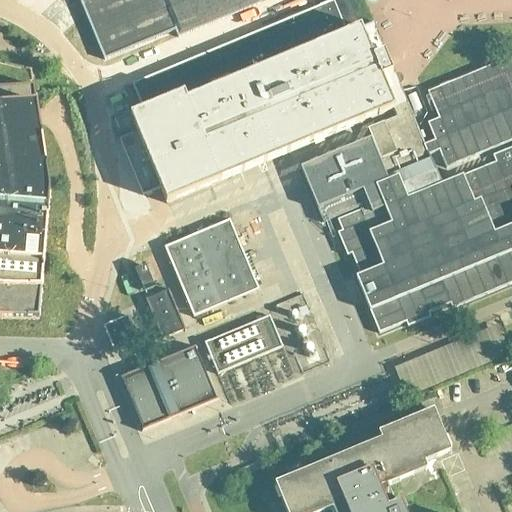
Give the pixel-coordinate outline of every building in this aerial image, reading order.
[(0,0),(0,319),(1,320),(39,320),(45,245),(50,195),(46,172),(39,123),(31,71),(0,63),(0,0)] [(80,0),(90,23),(145,0),(80,0)] [(130,117),(137,133),(160,189),(166,204),(240,173),(317,141),(392,110),(407,104),(400,85),(400,84),(401,84),(401,83),(402,83),(402,82),(403,81),(403,80),(403,79),(403,78),(402,78),(402,77),(402,76),(401,76),(401,75),(400,75),(399,74),(398,74),(397,74),(396,74),(395,74),(374,22),(361,28),(349,0),(333,0),(132,85),(136,94),(137,98),(143,111),(140,112),(130,117)] [(440,151),(447,168),(511,140),(511,56),(428,91),(439,118),(428,123),(435,140),(425,145),(429,155),(440,151)] [(371,139),(302,167),(324,222),(359,207),(360,211),(337,220),(342,232),(337,233),(347,257),(351,255),(360,277),(356,279),(379,335),(406,324),(408,328),(431,319),(429,314),(450,305),(452,310),(511,284),(511,148),(493,156),(496,162),(447,183),(441,185),(408,199),(384,209),(375,187),(375,185),(387,180),(371,139)] [(259,291),(229,221),(164,248),(194,318),(259,291)] [(180,331),(164,291),(141,301),(157,340),(180,331)] [(138,342),(129,320),(128,316),(102,327),(113,352),(138,342)] [(283,348),(270,317),(204,344),(218,375),(283,348)] [(195,345),(120,378),(143,430),(218,399),(195,345)] [(399,363),(393,379),(411,386),(417,370),(399,363)] [(404,511),(401,503),(395,505),(387,487),(427,470),(424,464),(451,453),(434,411),(379,434),(381,440),(275,485),(281,500),(286,511),(326,511),(331,510),(331,511),(404,511)]
